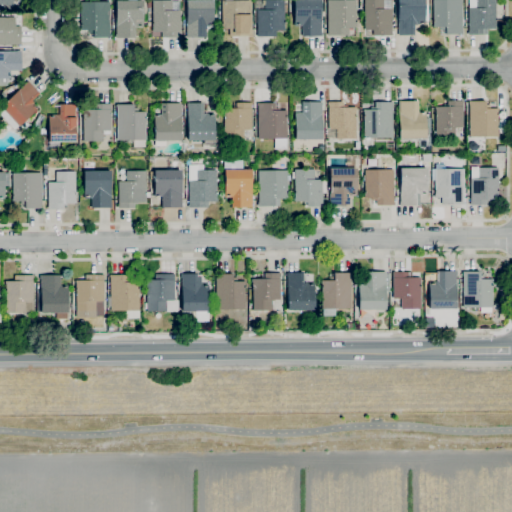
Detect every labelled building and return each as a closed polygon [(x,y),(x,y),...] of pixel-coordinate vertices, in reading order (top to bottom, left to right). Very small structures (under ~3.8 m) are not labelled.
[(0,9),(0,0),(16,0),(16,1),(13,1),(13,9),(0,9)] [(115,37),(115,34),(116,34),(116,0),(142,0),(143,27),(135,27),(135,37),(115,37)] [(180,37),(162,37),(162,33),(161,33),(161,31),(152,31),(152,29),(152,0),(171,0),(171,1),(179,1),(179,10),(180,10),(180,37)] [(202,37),(187,37),(186,0),(213,0),(214,26),(202,26),(202,37)] [(251,35),(233,35),(233,31),(228,31),(228,29),(221,29),(221,26),(222,26),(221,0),(251,0),(251,14),(250,14),(251,35)] [(256,36),(256,34),(257,34),(256,10),(265,9),(265,0),(284,0),(285,30),(276,30),(276,36),(256,36)] [(321,0),(322,36),(302,36),(302,26),(294,26),(294,0),(321,0)] [(327,35),(327,0),(355,0),(356,27),(348,27),(348,34),(327,35)] [(391,35),(373,35),(373,30),(364,30),(364,0),(391,0),(391,32),(391,35)] [(397,35),(397,31),(398,31),(397,0),(424,0),(425,21),(420,21),(420,25),(413,25),(413,35),(397,35)] [(462,34),(446,34),(446,30),(440,30),(440,27),(433,27),(433,0),(461,0),(462,30),(462,34)] [(469,35),(468,8),(469,8),(468,0),(495,0),(496,29),(483,29),(483,34),(469,35)] [(110,37),(93,37),(93,33),(88,33),(88,30),(81,30),(81,2),(110,2),(110,37)] [(0,44),(0,17),(15,17),(15,26),(21,26),(21,44),(0,44)] [(7,86),(0,86),(0,51),(16,51),(16,50),(21,50),(21,70),(10,70),(10,78),(7,78),(7,86)] [(14,129),(0,113),(0,107),(1,107),(0,106),(28,81),(39,93),(31,100),(34,103),(33,103),(37,108),(14,129)] [(337,139),(336,128),(328,128),(328,104),(327,104),(327,101),(346,101),(346,107),(355,107),(356,138),(337,139)] [(426,138),(399,138),(398,101),(418,101),(418,112),(426,112),(426,138)] [(435,137),(435,106),(443,106),(443,104),(448,104),(448,101),(463,101),(463,127),(454,127),(454,137),(435,137)] [(497,136),(469,136),(469,104),(468,104),(468,101),(485,101),(485,108),(497,108),(497,136)] [(243,140),(224,140),(224,108),(236,108),(236,102),(251,102),(252,129),(243,129),(243,140)] [(295,139),(294,112),(302,112),(301,102),(321,102),(322,139),(295,139)] [(364,137),(363,112),(363,109),(370,109),(370,107),(375,107),(375,102),(392,102),(393,137),(364,137)] [(165,146),(154,146),(154,140),(153,140),(152,127),(154,127),(154,114),(161,114),(161,103),(180,103),(181,140),(165,140),(165,146)] [(214,140),(187,140),(187,107),(187,103),(203,103),(203,113),(214,113),(214,140)] [(274,149),(274,138),(258,138),(257,103),(275,103),(275,108),(279,108),(279,110),(286,110),(286,138),(286,149),(274,149)] [(75,141),(48,141),(48,115),(60,115),(60,104),(75,104),(75,108),(75,141)] [(103,141),(83,141),(83,109),(94,109),(94,104),(110,104),(110,130),(109,130),(109,134),(103,134),(103,141)] [(141,146),(135,146),(135,140),(116,140),(116,106),(115,106),(115,104),(133,104),(133,108),(137,108),(137,111),(145,111),(145,140),(145,145),(141,145),(141,146)] [(419,205),(399,205),(399,201),(400,201),(400,168),(422,168),(422,153),(431,153),(431,169),(427,170),(427,194),(419,194),(419,205)] [(251,207),(235,207),(236,197),(224,197),(225,171),(223,171),(223,160),(220,160),(220,155),(227,155),(227,160),(242,160),(242,169),(252,170),(251,207)] [(464,204),(441,204),(441,197),(434,197),(434,194),(434,169),(435,169),(435,164),(444,164),(444,169),(463,169),(463,201),(464,201),(464,204)] [(485,205),(469,205),(469,202),(470,202),(470,167),(498,167),(498,199),(485,199),(485,205)] [(345,206),(328,206),(328,202),(329,202),(329,168),(356,168),(356,195),(345,195),(345,206)] [(322,206),(307,206),(307,202),(303,202),(303,201),(294,201),(294,169),(314,169),(314,179),(322,179),(322,206)] [(95,208),(95,198),(84,198),(83,171),(110,170),(111,208),(95,208)] [(181,207),(165,207),(165,198),(161,198),(161,197),(154,197),(154,170),(181,170),(181,207)] [(188,207),(188,181),(196,180),(196,170),(216,170),(217,201),(207,201),(208,207),(188,207)] [(275,206),(257,206),(257,202),(258,202),(258,170),(287,170),(287,198),(275,198),(275,206)] [(376,205),(376,200),(371,200),(371,198),(363,198),(363,195),(365,195),(364,170),(393,170),(393,205),(376,205)] [(47,209),(47,206),(48,206),(47,182),(56,182),(56,171),(75,171),(76,203),(67,203),(67,205),(64,205),(64,208),(47,209)] [(134,208),(117,208),(117,205),(118,205),(118,181),(126,181),(126,171),(146,171),(146,202),(137,202),(137,203),(134,203),(134,208)] [(25,208),(25,204),(20,204),(20,201),(12,201),(11,173),(41,172),(42,208),(25,208)] [(420,308),(401,309),(401,298),(393,298),(392,276),(392,272),(408,271),(408,277),(420,277),(420,308)] [(456,308),(429,309),(429,281),(438,281),(438,271),(455,271),(456,308)] [(492,307),(463,307),(463,276),(463,271),(480,271),(480,279),(492,279),(492,307)] [(287,310),(286,273),(302,272),(303,282),(314,282),(315,309),(287,310)] [(385,309),(359,309),(358,283),(365,283),(365,282),(367,282),(367,272),(386,272),(386,273),(389,273),(389,296),(385,296),(385,309)] [(208,311),(181,311),(181,273),(197,273),(197,284),(208,284),(208,311)] [(252,310),(252,282),(251,282),(251,279),(265,278),(264,273),(279,273),(280,299),(272,300),(272,310),(252,310)] [(335,316),(321,316),(321,283),(321,280),(329,280),(329,276),(334,276),(334,273),(351,273),(351,275),(350,275),(351,308),(335,308),(335,316)] [(96,317),(75,317),(75,282),(75,280),(88,280),(88,274),(103,274),(103,315),(96,315),(96,317)] [(166,311),(147,311),(146,279),(155,279),(155,274),(174,274),(174,300),(166,300),(166,311)] [(244,309),(216,309),(215,276),(214,276),(214,274),(232,274),(232,278),(236,278),(236,281),(244,281),(244,309)] [(25,312),(6,312),(5,283),(5,281),(18,281),(18,275),(33,275),(33,311),(25,311),(25,312)] [(68,312),(41,312),(40,279),(40,275),(56,275),(56,284),(60,284),(60,285),(67,285),(68,312)] [(139,310),(110,310),(110,306),(107,306),(107,296),(110,296),(110,277),(109,277),(109,275),(127,275),(128,282),(139,282),(139,310)] [(481,319),(481,308),(491,307),(491,319),(481,319)]
